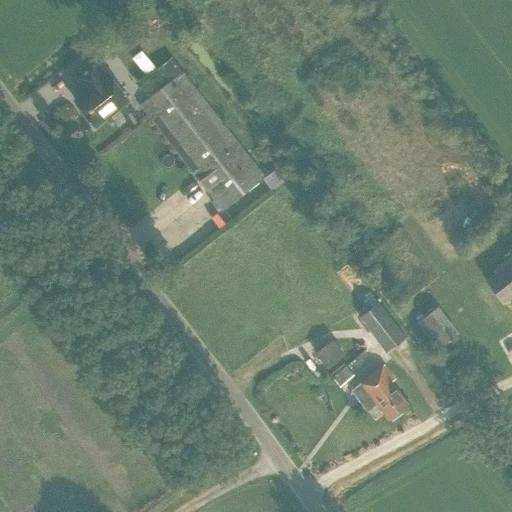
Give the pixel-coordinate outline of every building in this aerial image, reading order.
[(81,89),(83,88),(87,93),(76,102),(94,126),(127,100),(109,76),(107,77),(93,60),(72,77),(81,89)] [(142,105),(223,209),(263,179),(182,74),(142,105)] [(285,161),(273,168),(281,181),(294,174),(285,161)] [(180,261),(163,240),(148,252),(165,273),(180,261)] [(503,304),(511,297),(511,262),(486,281),(503,304)] [(405,340),(379,303),(366,312),(366,313),(359,318),(385,354),(405,340)] [(458,333),(438,306),(417,322),(437,349),(458,333)] [(345,354),(332,338),(314,353),(327,368),(345,354)] [(333,379),(340,387),(353,374),(346,366),(333,379)] [(384,366),(352,391),(367,411),(377,404),(389,420),(409,404),(391,381),(394,378),(384,366)]
